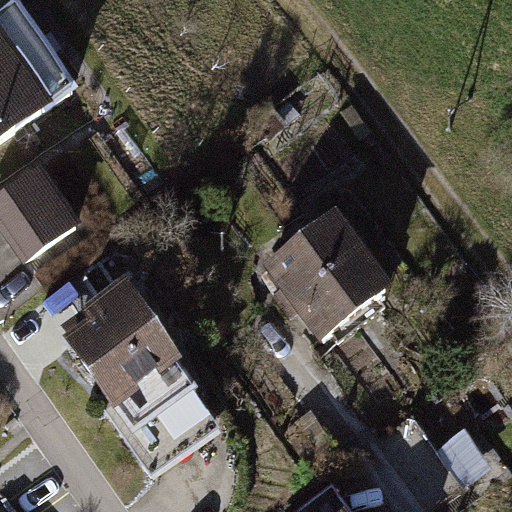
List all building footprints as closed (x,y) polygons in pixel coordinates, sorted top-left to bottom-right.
[(0,153),(54,118),(4,41),(0,43),(0,153)] [(69,247),(28,195),(0,216),(0,250),(25,282),(69,247)] [(332,238),(260,290),(317,367),(388,315),(332,238)] [(113,309),(44,354),(139,499),(208,453),(113,309)] [(458,446),(431,467),(461,507),(489,486),(458,446)]
